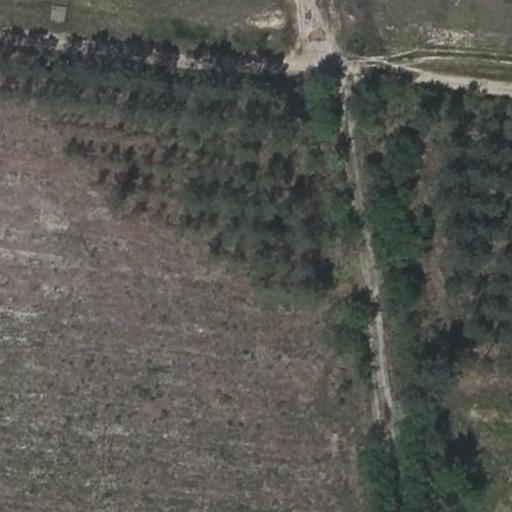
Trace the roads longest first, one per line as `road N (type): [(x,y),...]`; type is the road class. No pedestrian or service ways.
road 1 (track): [(322,0),(406,511)]
road 2 (track): [(511,78),(0,31)]
